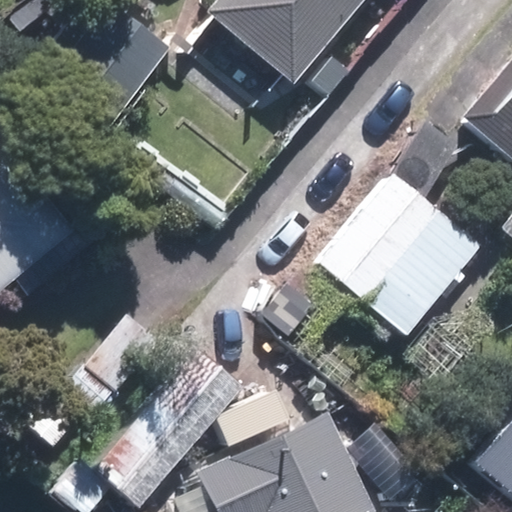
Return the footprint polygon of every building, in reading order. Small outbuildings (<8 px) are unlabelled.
[(96,135),(159,52),(88,0),(81,0),(22,80),(96,135)] [(275,89),(348,0),(204,0),(189,19),(275,89)] [(511,41),(510,40),(442,120),(511,177),(511,197),(484,231),(511,254),(511,41)] [(279,142),(190,66),(115,154),(204,230),(279,142)] [(0,279),(55,236),(0,166),(0,279)] [(469,248),(380,176),(305,268),(394,340),(469,248)] [(146,340),(114,316),(72,369),(101,392),(104,394),(146,340)] [(124,511),(125,511),(227,388),(182,351),(80,475),(124,511)] [(77,410),(83,415),(101,392),(72,369),(69,367),(51,390),(77,410)] [(47,387),(16,427),(46,450),(77,410),(51,390),(47,387)] [(511,501),(511,411),(468,466),(511,501)] [(349,511),(307,414),(180,469),(198,511),(349,511)]
